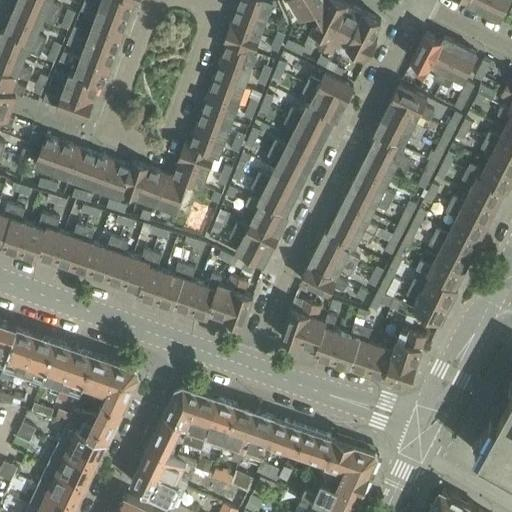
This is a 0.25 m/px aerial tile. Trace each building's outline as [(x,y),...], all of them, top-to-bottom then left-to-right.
[(26,0),(17,0),(12,13),(40,25),(43,17),(54,22),(58,14),(26,0)] [(26,0),(58,14),(61,5),(50,1),(50,0),(26,0)] [(134,0),(101,0),(99,7),(128,17),(134,0)] [(239,0),(237,6),(267,17),(272,0),(239,0)] [(320,12),(327,0),(291,0),(301,16),(317,6),(320,12)] [(347,2),(343,0),(327,0),(320,12),(314,25),(323,30),(316,42),(325,47),(347,2)] [(468,0),(468,1),(484,10),(489,0),(468,0)] [(489,0),(484,10),(501,18),(510,0),(489,0)] [(348,42),(364,10),(347,2),(325,47),(332,51),(339,38),(348,42)] [(267,17),(237,6),(231,22),(260,33),(267,17)] [(128,17),(99,7),(93,23),(122,34),(128,17)] [(381,19),(364,10),(348,42),(356,47),(353,54),(366,61),(378,37),(374,35),(381,19)] [(12,13),(4,30),(43,46),(46,38),(36,34),(40,25),(12,13)] [(260,33),(231,22),(224,39),(227,40),(254,50),(260,33)] [(122,34),(93,23),(86,40),(116,51),(122,34)] [(2,29),(0,34),(0,47),(24,57),(28,49),(39,54),(43,46),(4,30),(2,29)] [(424,77),(431,62),(443,39),(426,31),(412,58),(421,62),(416,73),(424,77)] [(443,81),(462,43),(445,34),(443,39),(431,62),(440,66),(435,77),(443,81)] [(116,51),(86,40),(80,57),(110,68),(116,51)] [(254,50),(227,40),(221,58),(250,69),(256,51),(254,50)] [(462,43),(443,81),(451,84),(456,74),(465,79),(478,51),(462,43)] [(0,67),(17,74),(29,78),(32,70),(21,65),(24,57),(0,47),(0,67)] [(485,56),(480,69),(495,74),(500,61),(485,56)] [(110,68),(80,57),(74,74),(98,83),(103,85),(110,68)] [(250,69),(221,58),(215,74),(244,85),(250,69)] [(0,121),(11,125),(14,117),(3,113),(6,103),(11,91),(22,95),(26,86),(14,82),(17,74),(0,67),(0,121)] [(346,101),(354,85),(326,71),(322,79),(312,73),(308,82),(346,101)] [(98,83),(74,74),(70,72),(63,89),(92,100),(98,83)] [(244,85),(215,74),(208,91),(238,102),(244,85)] [(346,101),(308,82),(304,90),(314,95),(310,103),(335,116),(338,117),(346,101)] [(392,98),(419,112),(430,118),(434,109),(423,104),(428,95),(400,82),(392,98)] [(493,99),(497,88),(483,83),(479,94),(493,99)] [(511,101),(509,108),(511,109),(511,88),(506,86),(503,94),(511,98),(511,101)] [(86,118),(92,100),(63,89),(57,107),(86,118)] [(238,102),(208,91),(202,108),(231,119),(238,102)] [(392,98),(384,115),(422,134),(426,126),(415,120),(419,112),(392,98)] [(335,116),(310,103),(308,102),(304,110),(293,104),(289,112),(327,132),(335,116)] [(511,109),(509,108),(502,105),(499,112),(509,117),(504,126),(511,129),(511,109)] [(231,119),(202,108),(196,125),(225,136),(231,119)] [(327,132),(289,112),(285,121),(296,126),(292,134),(319,148),(327,132)] [(376,131),(378,132),(403,144),(407,136),(418,142),(422,134),(384,115),(376,131)] [(225,136),(196,125),(190,142),(215,151),(219,152),(225,136)] [(490,130),(486,137),(511,150),(511,129),(504,126),(500,135),(490,130)] [(370,149),(408,168),(412,160),(401,155),(406,146),(403,144),(378,132),(370,149)] [(35,164),(53,170),(63,140),(46,134),(35,164)] [(319,148),(292,134),(288,142),(277,137),(273,145),(311,164),(319,148)] [(488,159),(511,170),(511,150),(486,137),(482,145),(492,150),(488,159)] [(70,176),(80,146),(63,140),(53,170),(70,176)] [(215,151),(190,142),(186,140),(179,158),(209,168),(215,151)] [(311,164),(273,145),(269,153),(279,158),(275,166),(303,180),(311,164)] [(87,182),(98,152),(80,146),(70,176),(87,182)] [(370,149),(361,165),(389,179),(394,171),(404,176),(408,168),(370,149)] [(104,188),(114,158),(98,152),(87,182),(104,188)] [(132,164),(131,164),(114,158),(104,188),(121,194),(123,189),(132,164)] [(209,168),(179,158),(173,174),(173,175),(188,180),(202,186),(209,168)] [(140,195),(150,166),(133,159),(131,164),(132,164),(123,189),(140,195)] [(471,160),(467,169),(505,188),(507,189),(511,179),(511,170),(488,159),(484,167),(471,160)] [(361,165),(353,181),(391,200),(395,193),(385,188),(389,179),(361,165)] [(157,201),(167,172),(150,166),(140,195),(157,201)] [(261,169),(257,177),(295,196),(303,180),(275,166),(271,174),(261,169)] [(469,190),(497,204),(505,188),(467,169),(463,176),(473,181),(469,190)] [(173,175),(173,174),(167,172),(157,201),(178,209),(188,180),(173,175)] [(295,196),(257,177),(253,185),(263,190),(259,198),(287,212),(295,196)] [(387,209),(391,200),(353,181),(345,197),(373,211),(377,203),(387,209)] [(454,194),(451,201),(489,220),(497,204),(469,190),(464,199),(454,194)] [(253,216),(281,230),(289,213),(287,212),(259,198),(252,194),(248,202),(258,207),(253,216)] [(337,214),(375,233),(379,225),(368,220),(373,211),(345,197),(337,214)] [(0,210),(0,243),(2,245),(17,204),(8,201),(5,212),(0,210)] [(457,214),(452,223),(480,237),(489,220),(451,201),(446,209),(457,214)] [(25,207),(17,204),(2,245),(20,251),(31,221),(22,218),(25,207)] [(31,221),(20,251),(37,257),(38,254),(52,215),(44,212),(39,224),(31,221)] [(371,241),(375,233),(337,214),(329,230),(354,243),(356,244),(361,235),(371,241)] [(60,218),(52,215),(38,254),(55,260),(65,230),(57,228),(60,218)] [(236,227),(273,245),(281,230),(253,216),(249,223),(240,218),(236,227)] [(74,234),(65,230),(55,260),(71,266),(86,225),(78,222),(74,234)] [(438,226),(434,234),(472,253),(480,237),(452,223),(448,231),(438,226)] [(86,225),(71,266),(89,272),(99,242),(90,239),(94,228),(86,225)] [(273,245),(236,227),(232,235),(241,240),(237,249),(264,263),(273,245)] [(326,229),(318,245),(356,264),(360,257),(349,251),(354,243),(329,230),(326,229)] [(108,246),(99,242),(89,272),(106,278),(120,237),(112,234),(108,246)] [(440,247),(436,255),(464,269),(472,253),(434,234),(430,241),(440,247)] [(120,237),(106,278),(123,284),(133,254),(124,251),(128,240),(120,237)] [(310,262),(337,275),(341,267),(352,272),(356,264),(318,245),(310,262)] [(142,257),(133,254),(123,284),(139,289),(140,290),(154,250),(145,247),(142,257)] [(140,290),(139,289),(138,292),(156,299),(167,269),(158,265),(162,253),(154,250),(140,290)] [(464,269),(436,255),(431,264),(421,259),(417,267),(430,273),(456,286),(464,269)] [(175,272),(167,269),(156,299),(173,305),(188,263),(179,260),(175,272)] [(348,281),(337,275),(310,262),(301,278),(329,292),(333,283),(344,288),(348,281)] [(188,263),(173,305),(190,311),(201,280),(192,277),(196,266),(188,263)] [(210,284),(201,280),(190,311),(207,316),(209,312),(219,282),(222,274),(214,272),(210,284)] [(415,277),(411,285),(450,304),(458,287),(456,286),(430,273),(426,282),(415,277)] [(219,282),(209,312),(226,318),(240,277),(232,274),(228,285),(219,282)] [(249,280),(240,277),(226,318),(243,323),(253,294),(245,291),(249,280)] [(441,320),(450,304),(411,285),(408,292),(418,297),(413,306),(441,320)] [(281,336),(300,342),(313,301),(305,299),(301,310),(291,306),(281,336)] [(321,304),(313,301),(300,342),(317,348),(327,319),(318,315),(321,304)] [(327,319),(317,348),(315,353),(333,359),(343,330),(334,327),(338,315),(329,312),(327,319)] [(17,325),(0,319),(0,373),(0,374),(17,325)] [(343,330),(333,359),(350,364),(363,324),(355,321),(352,333),(343,330)] [(372,327),(363,324),(350,364),(367,370),(377,342),(368,339),(372,327)] [(21,377),(37,332),(18,326),(1,375),(11,378),(13,374),(21,377)] [(398,336),(386,372),(411,380),(427,332),(410,326),(406,339),(398,336)] [(56,339),(37,332),(21,377),(40,384),(43,377),(56,339)] [(377,342),(367,370),(385,376),(386,372),(398,336),(390,333),(386,345),(377,342)] [(56,339),(43,377),(40,384),(40,385),(51,389),(51,388),(59,390),(75,345),(56,339)] [(94,352),(75,345),(59,390),(67,393),(69,387),(81,391),(84,380),(94,352)] [(84,380),(109,388),(110,388),(119,361),(94,352),(84,380)] [(109,388),(103,399),(123,408),(139,374),(136,367),(119,361),(110,388),(109,388)] [(177,387),(150,444),(168,452),(184,419),(190,421),(200,389),(184,384),(177,387)] [(200,389),(190,421),(187,428),(199,432),(196,440),(204,442),(219,396),(200,389)] [(511,395),(511,396),(511,409),(509,415),(503,412),(479,454),(511,472),(511,395)] [(238,402),(219,396),(204,442),(211,445),(214,437),(225,441),(238,402)] [(108,439),(123,408),(103,399),(93,421),(84,417),(80,426),(108,439)] [(257,409),(238,402),(225,441),(236,444),(234,452),(241,455),(257,409)] [(263,453),(268,440),(276,415),(257,409),(241,455),(249,457),(252,449),(263,453)] [(268,440),(327,459),(335,436),(276,415),(268,440)] [(24,420),(20,427),(34,433),(37,427),(24,420)] [(107,440),(68,421),(57,444),(97,463),(107,440)] [(20,427),(17,434),(30,440),(34,433),(20,427)] [(344,468),(337,483),(360,494),(377,457),(374,449),(335,436),(327,459),(326,462),(344,468)] [(97,463),(57,444),(48,463),(88,482),(97,463)] [(150,444),(141,462),(186,483),(190,476),(182,472),(187,461),(168,452),(150,444)] [(15,472),(18,465),(5,459),(2,466),(15,472)] [(262,460),(260,469),(279,474),(282,465),(262,460)] [(182,490),(186,483),(141,462),(132,480),(174,500),(180,489),(182,490)] [(88,482),(48,463),(39,483),(78,502),(88,482)] [(2,466),(0,470),(0,473),(12,479),(15,472),(2,466)] [(303,490),(351,511),(360,494),(337,483),(321,476),(319,476),(314,486),(307,483),(303,490)] [(31,500),(38,482),(29,478),(21,496),(31,500)] [(73,511),(78,502),(39,483),(29,502),(49,511),(73,511)] [(486,511),(443,487),(436,502),(434,501),(428,511),(486,511)] [(308,501),(302,511),(351,511),(303,490),(300,497),(308,501)] [(160,511),(155,509),(156,508),(126,493),(117,511),(160,511)] [(220,511),(237,511),(240,506),(226,500),(220,511)] [(24,511),(49,511),(29,502),(24,511)]
